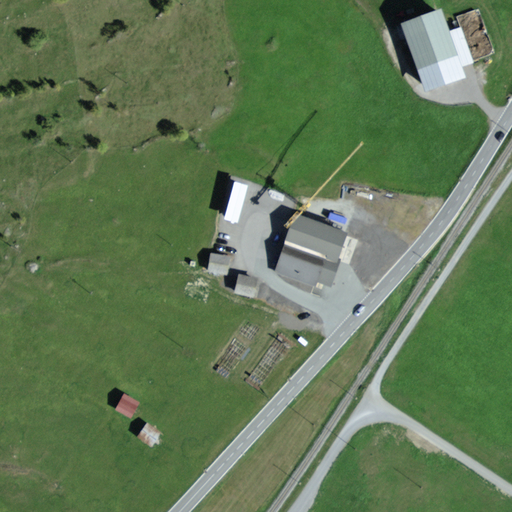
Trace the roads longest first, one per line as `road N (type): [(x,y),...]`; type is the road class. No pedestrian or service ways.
road 1 (primary): [(511,111),(438,225),(178,511)]
road 2 (residential): [(292,511),(338,442),(376,407),(511,489)]
road 3 (track): [(511,172),(380,370),(371,392),(376,407)]
